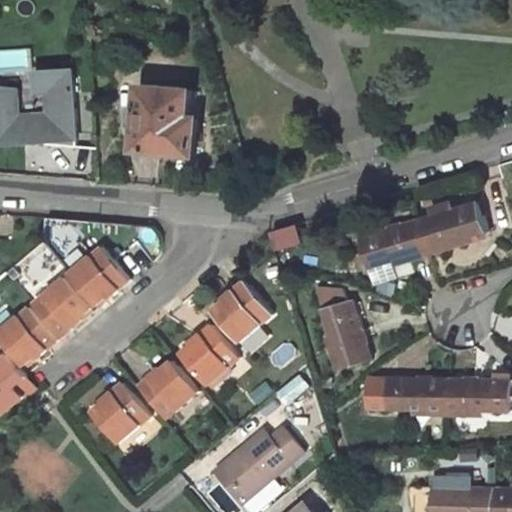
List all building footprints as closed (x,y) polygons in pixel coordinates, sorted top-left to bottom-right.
[(27,142),(78,140),(77,124),(81,124),(77,70),(37,72),(39,94),(48,94),(49,113),(24,114),(23,95),(22,88),(9,89),(9,86),(0,86),(0,146),(27,145),(27,142)] [(196,156),(199,120),(190,119),(193,92),(144,88),(137,151),(196,156)] [(39,94),(23,95),(24,114),(49,113),(48,94),(39,94)] [(453,243),(491,232),(482,200),(420,219),(431,255),(454,247),(453,243)] [(371,267),(410,255),(412,261),(431,255),(420,219),(362,237),(371,267)] [(275,250),(302,242),(296,224),(269,232),(275,250)] [(109,248),(75,275),(100,306),(111,298),(112,299),(135,281),(109,248)] [(64,337),(87,319),(86,318),(97,309),(72,277),(38,304),(64,337)] [(222,313),(246,343),(277,318),(250,284),(230,300),(233,304),(222,313)] [(371,359),(354,300),(344,302),(341,294),(325,298),(328,306),(324,308),(336,348),(331,350),(337,370),(371,359)] [(34,307),(3,332),(29,364),(40,356),(39,355),(60,338),(34,307)] [(188,354),(213,385),(245,359),(218,326),(197,343),(199,346),(188,354)] [(0,406),(6,414),(28,396),(20,386),(32,375),(14,352),(0,362),(0,406)] [(205,392),(181,361),(169,371),(166,368),(146,385),(171,418),(205,392)] [(32,375),(20,386),(28,396),(41,386),(32,375)] [(451,376),(388,376),(388,379),(371,379),(370,405),(428,406),(427,414),(451,414),(451,376)] [(474,408),(511,410),(511,408),(511,407),(511,377),(451,376),(451,414),(474,414),(474,408)] [(99,412),(124,443),(155,417),(130,383),(109,399),(111,402),(99,412)] [(254,498),(308,454),(287,428),(275,438),(269,431),(228,463),(254,498)] [(220,469),(247,503),(254,498),(228,463),(220,469)] [(415,511),(496,511),(497,489),(452,488),(451,478),(435,478),(434,488),(415,487),(415,511)] [(511,511),(511,488),(497,489),(496,511),(511,511)] [(327,511),(317,500),(302,511),(313,511),(314,511),(327,511)]
